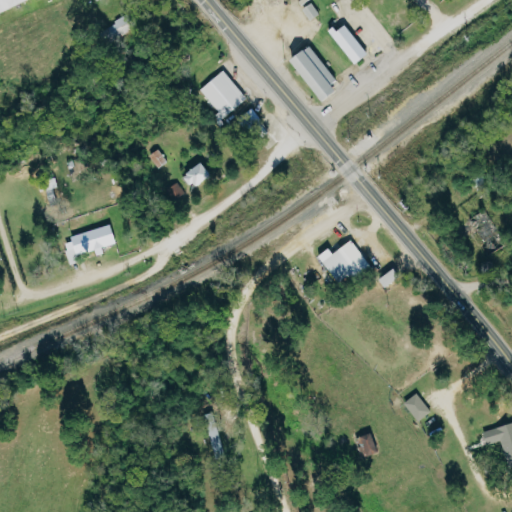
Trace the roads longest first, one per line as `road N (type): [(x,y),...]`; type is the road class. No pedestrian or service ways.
road 1 (primary): [(511,367),(200,0)]
road 2 (residential): [(283,511),(232,372),(231,310),(271,263),(368,196)]
road 3 (residential): [(311,128),(478,0)]
